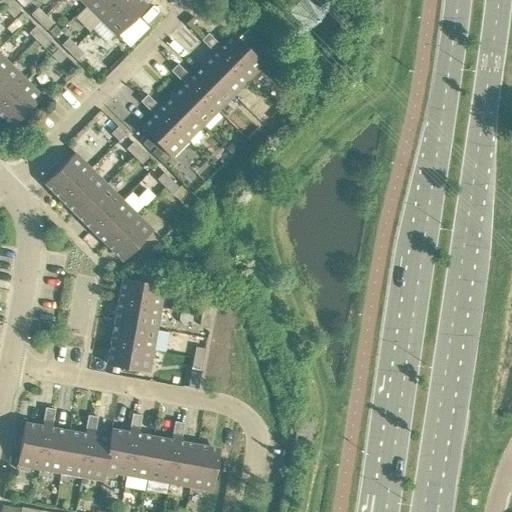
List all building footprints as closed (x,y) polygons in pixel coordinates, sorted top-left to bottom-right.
[(0,0),(0,5),(4,10),(11,3),(7,0),(0,0)] [(91,0),(85,6),(100,21),(121,0),(91,0)] [(135,0),(121,0),(100,21),(116,37),(116,36),(117,36),(136,17),(138,15),(144,9),(135,0)] [(11,3),(4,10),(12,18),(19,11),(11,3)] [(29,15),(37,22),(44,15),(36,8),(29,15)] [(11,34),(27,19),(22,14),(6,29),(11,34)] [(44,15),(37,22),(45,30),(51,23),(44,15)] [(136,17),(117,36),(128,47),(147,28),(136,17)] [(27,33),(35,41),(42,34),(35,27),(27,33)] [(42,34),(35,41),(43,48),(49,41),(42,34)] [(207,34),(203,37),(247,80),(260,67),(280,87),(291,75),(259,44),(251,52),(235,36),(222,49),(207,34)] [(215,56),(203,68),(232,96),(247,80),(203,37),(200,40),(215,56)] [(60,45),(68,53),(74,46),(67,38),(60,45)] [(74,46),(68,53),(75,60),(82,54),(74,46)] [(50,56),(58,63),(64,57),(57,49),(50,56)] [(0,76),(10,66),(0,56),(0,76)] [(176,64),(173,68),(217,111),(232,96),(203,68),(191,79),(176,64)] [(0,76),(0,106),(25,81),(10,66),(0,76)] [(185,86),(173,98),(201,126),(217,111),(173,68),(169,71),(185,86)] [(25,81),(0,106),(0,112),(13,125),(41,97),(25,81)] [(146,95),(142,98),(186,142),(201,126),(173,98),(161,110),(146,95)] [(262,95),(251,102),(262,120),(273,113),(262,95)] [(186,142),(142,98),(139,102),(154,117),(142,130),(170,158),(186,142)] [(109,134),(117,142),(124,135),(116,127),(109,134)] [(125,149),(132,157),(139,150),(132,142),(125,149)] [(235,150),(230,145),(225,150),(231,155),(235,150)] [(161,155),(155,148),(150,153),(157,159),(161,155)] [(224,160),(229,155),(223,149),(218,154),(224,160)] [(139,150),(132,157),(140,164),(147,157),(139,150)] [(45,181),(61,197),(89,169),(73,153),(45,181)] [(129,176),(137,167),(130,160),(121,169),(129,176)] [(61,197),(76,212),(105,184),(89,169),(61,197)] [(156,180),(163,187),(170,180),(162,173),(156,180)] [(170,180),(163,187),(171,195),(177,188),(170,180)] [(76,212),(92,228),(120,199),(105,184),(76,212)] [(92,228),(107,243),(136,215),(120,199),(92,228)] [(136,215),(107,243),(123,259),(152,231),(136,215)] [(161,264),(160,245),(151,245),(151,251),(146,252),(147,265),(161,264)] [(124,278),(120,300),(159,307),(163,285),(124,278)] [(120,300),(116,322),(155,329),(159,307),(120,300)] [(202,305),(200,315),(209,317),(211,306),(202,305)] [(209,317),(200,315),(198,326),(207,327),(209,317)] [(116,322),(112,343),(151,351),(155,329),(116,322)] [(151,351),(112,343),(108,366),(147,373),(151,351)] [(194,347),(192,358),(202,359),(203,349),(194,347)] [(202,359),(192,358),(190,368),(200,370),(202,359)] [(15,465),(38,469),(49,409),(44,408),(40,429),(22,426),(15,465)] [(38,469),(59,473),(66,434),(50,431),(53,409),(49,409),(38,469)] [(104,472),(125,475),(132,436),(136,415),(131,414),(127,435),(109,432),(107,441),(109,441),(103,471),(104,472)] [(125,475),(146,479),(153,440),(136,437),(140,416),(136,415),(132,436),(125,475)] [(59,473),(80,477),(91,416),(87,416),(83,437),(66,434),(59,473)] [(103,481),(104,472),(103,471),(109,441),(107,441),(92,439),(96,417),(91,416),(80,477),(103,481)] [(146,479),(167,483),(174,444),(178,422),(174,422),(170,443),(153,440),(146,479)] [(167,483),(191,487),(198,448),(179,445),(183,423),(178,422),(174,444),(167,483)] [(198,448),(191,487),(211,491),(218,452),(198,448)]
